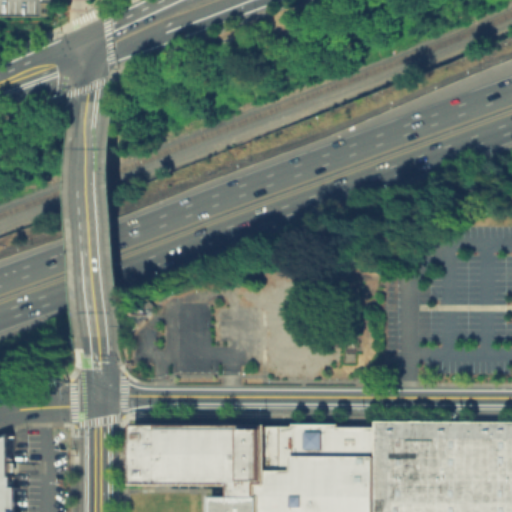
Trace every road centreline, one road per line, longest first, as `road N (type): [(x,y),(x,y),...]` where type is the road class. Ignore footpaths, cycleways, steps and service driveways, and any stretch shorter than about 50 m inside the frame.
road 1 (track): [(0,226),(511,21)]
road 2 (motorway): [(511,88),(0,277)]
road 3 (motorway): [(0,312),(511,124)]
road 4 (secondary): [(97,401),(511,397)]
road 5 (tertiary): [(86,55),(115,52),(248,0)]
